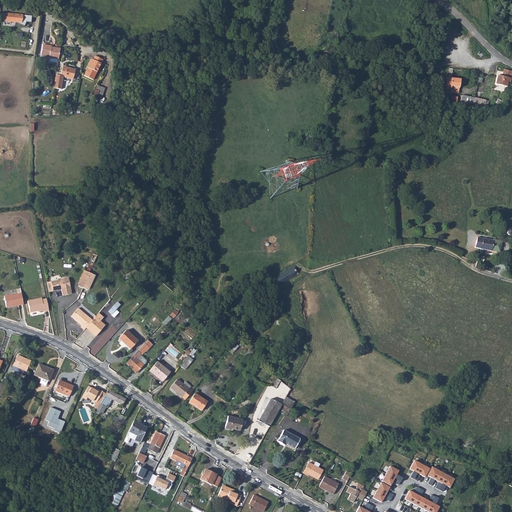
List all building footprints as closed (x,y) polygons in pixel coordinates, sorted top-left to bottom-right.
[(1,12),(0,20),(17,22),(18,15),(1,12)] [(38,42),(36,54),(45,55),(45,57),(54,58),(55,47),(48,46),(48,42),(45,42),(45,43),(38,42)] [(88,55),(82,72),(92,75),(99,54),(91,51),(90,55),(88,55)] [(73,67),(60,64),(58,73),(53,72),(52,86),(59,86),(60,73),(71,76),(73,67)] [(497,75),(495,84),(507,87),(508,81),(510,82),(511,73),(511,71),(504,70),(502,77),(497,75)] [(450,92),(459,93),(460,79),(451,78),(450,92)] [(461,102),(472,104),(473,97),(475,98),(475,96),(472,95),(472,97),(462,95),(461,102)] [(475,98),(473,105),(485,107),(486,100),(475,98)] [(477,237),(475,248),(481,249),(479,253),(482,254),(483,249),(500,253),(502,241),(493,239),(493,240),(477,237)] [(88,276),(82,274),(78,283),(79,286),(83,288),(88,276)] [(94,279),(88,276),(83,288),(87,290),(89,289),(94,279)] [(68,278),(47,282),(49,292),(60,290),(59,288),(61,288),(61,289),(63,296),(72,294),(68,278)] [(23,304),(21,293),(4,296),(6,308),(13,306),(23,304)] [(49,311),(46,299),(42,300),(42,298),(28,301),(30,313),(44,310),(44,312),(49,311)] [(117,301),(108,311),(114,317),(119,312),(117,309),(121,304),(117,301)] [(81,327),(84,330),(86,328),(88,326),(92,320),(78,308),(71,316),(82,326),(81,327)] [(175,308),(170,315),(174,318),(179,311),(175,308)] [(94,331),(93,333),(96,336),(105,326),(100,322),(103,318),(98,314),(92,320),(88,326),(94,331)] [(165,324),(171,318),(169,316),(163,322),(165,324)] [(126,330),(118,338),(130,349),(138,341),(126,330)] [(147,340),(144,343),(150,348),(153,345),(147,340)] [(235,350),(239,345),(232,340),(228,344),(235,350)] [(142,345),(126,363),(137,373),(144,365),(137,359),(141,354),(143,354),(145,352),(146,352),(150,348),(144,343),(142,345)] [(194,348),(191,351),(188,349),(186,352),(193,357),(198,351),(194,348)] [(17,355),(13,366),(26,372),(31,361),(17,355)] [(188,356),(180,366),(185,370),(193,360),(188,356)] [(157,362),(150,371),(154,374),(154,373),(156,374),(156,375),(163,381),(170,373),(157,362)] [(34,375),(42,378),(47,381),(48,381),(53,370),(38,364),(34,375)] [(189,389),(183,384),(177,379),(170,388),(185,400),(192,392),(189,389)] [(59,380),(55,391),(71,398),(75,387),(59,380)] [(96,403),(95,404),(99,406),(100,403),(101,403),(103,399),(99,397),(102,392),(96,388),(94,390),(88,387),(82,397),(86,400),(87,398),(96,403)] [(106,407),(107,408),(112,400),(122,405),(125,399),(108,390),(106,394),(103,399),(101,403),(100,403),(99,406),(97,409),(97,410),(102,413),(106,407)] [(195,394),(189,403),(201,411),(207,402),(195,394)] [(291,409),(295,401),(286,396),(282,404),(291,409)] [(258,421),(269,427),(282,405),(271,399),(258,421)] [(61,431),(65,421),(58,419),(61,411),(51,406),(46,420),(49,421),(48,425),(61,431)] [(115,416),(112,421),(121,426),(126,418),(120,415),(119,415),(120,415),(118,418),(115,416)] [(230,430),(230,428),(240,431),(243,420),(228,416),(225,428),(230,430)] [(31,425),(36,427),(39,419),(34,417),(31,425)] [(134,421),(124,442),(132,446),(135,441),(140,443),(147,428),(134,421)] [(283,430),(277,441),(284,446),(285,444),(294,449),(300,439),(283,430)] [(143,443),(139,453),(143,455),(147,448),(157,453),(165,436),(156,432),(149,446),(143,443)] [(115,460),(120,450),(116,448),(111,457),(115,460)] [(170,458),(177,461),(185,465),(183,468),(180,475),(184,476),(192,458),(178,452),(174,450),(170,458)] [(143,455),(139,453),(136,459),(143,463),(146,456),(143,455)] [(429,468),(414,460),(409,469),(424,478),(429,468)] [(308,463),(303,473),(306,475),(307,474),(318,480),(323,471),(308,463)] [(398,471),(389,466),(381,481),(390,486),(398,471)] [(153,473),(141,467),(136,476),(149,482),(152,474),(153,473)] [(454,479),(431,467),(426,476),(449,488),(454,479)] [(217,487),(221,478),(216,475),(216,476),(209,473),(210,472),(204,469),(201,474),(202,475),(200,480),(211,485),(212,485),(217,487)] [(342,479),(347,481),(352,473),(347,470),(342,479)] [(169,474),(165,481),(161,479),(162,477),(157,475),(157,476),(152,474),(149,482),(148,484),(153,486),(154,484),(165,489),(165,488),(169,490),(175,477),(169,474)] [(324,476),(319,487),(333,495),(339,484),(324,476)] [(126,480),(122,488),(127,491),(131,483),(126,480)] [(389,487),(380,482),(372,498),(381,503),(389,487)] [(353,502),(355,498),(356,497),(358,498),(362,501),(367,492),(362,490),(364,486),(361,485),(359,488),(357,487),(355,490),(349,487),(346,492),(350,494),(347,499),(353,502)] [(414,485),(411,491),(422,495),(424,489),(414,485)] [(230,491),(221,487),(218,496),(226,500),(225,502),(237,506),(238,503),(239,503),(240,502),(241,502),(241,501),(241,500),(240,499),(241,495),(233,492),(232,493),(230,492),(230,491)] [(120,493),(115,491),(110,503),(117,507),(124,491),(121,490),(120,493)] [(436,511),(439,507),(408,490),(404,500),(427,511),(436,511)] [(181,502),(186,493),(183,491),(178,500),(181,502)] [(253,495),(249,504),(263,511),(268,503),(253,495)]
